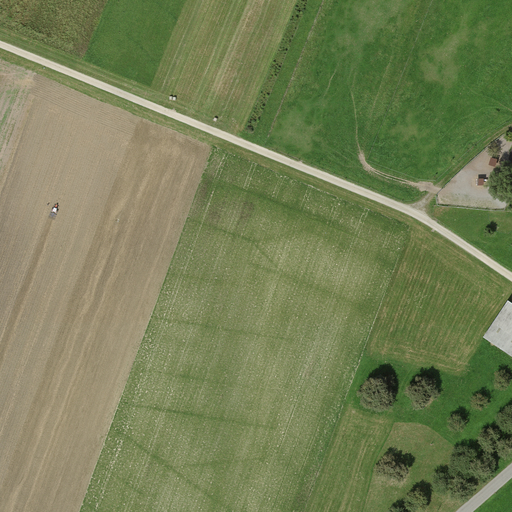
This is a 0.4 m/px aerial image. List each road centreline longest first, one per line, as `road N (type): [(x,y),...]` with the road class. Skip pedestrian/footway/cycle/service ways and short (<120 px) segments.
road 1 (track): [(511,277),(417,211),(0,45)]
road 2 (track): [(511,125),(417,211)]
